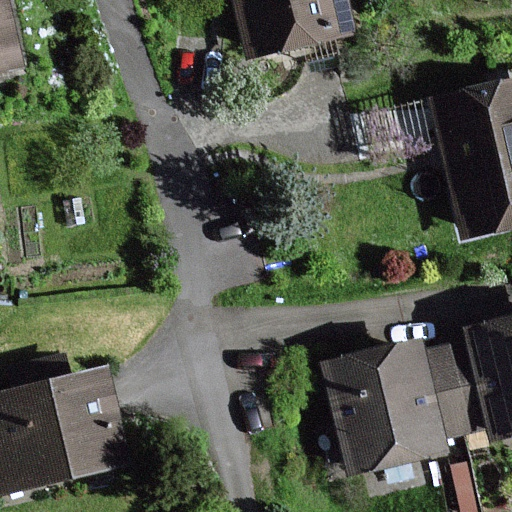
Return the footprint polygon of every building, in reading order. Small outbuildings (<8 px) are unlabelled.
[(7,0),(0,0),(0,64),(21,60),(7,0)] [(347,0),(241,0),(254,50),(354,27),(347,0)] [(511,82),(438,99),(467,231),(511,220),(511,82)] [(511,316),(471,327),(473,338),(494,424),(497,435),(511,431),(511,316)] [(356,468),(449,446),(447,435),(426,349),(423,337),(330,359),(356,468)] [(447,435),(494,424),(473,338),(426,349),(447,435)] [(19,391),(0,395),(0,486),(130,457),(109,367),(73,375),(69,356),(14,368),(19,391)]
